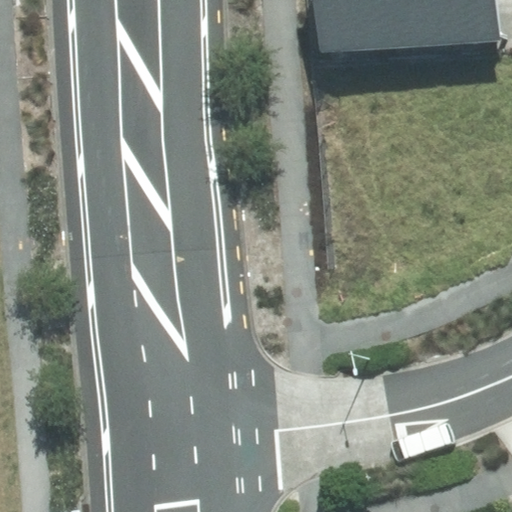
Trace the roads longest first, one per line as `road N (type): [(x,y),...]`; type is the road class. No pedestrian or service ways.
road 1 (tertiary): [(133,439),(96,0)]
road 2 (tertiary): [(188,0),(223,434)]
road 3 (residential): [(223,434),(424,407),(511,372)]
